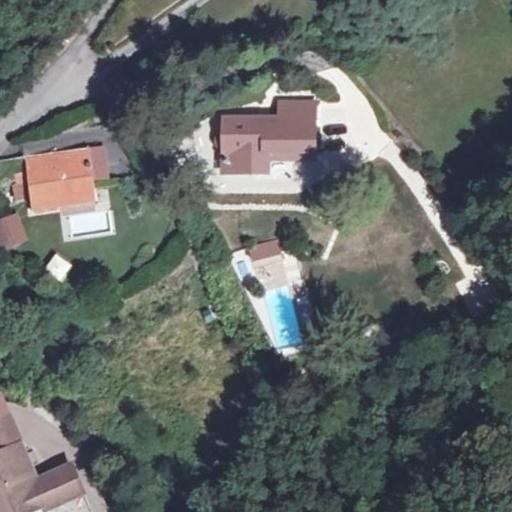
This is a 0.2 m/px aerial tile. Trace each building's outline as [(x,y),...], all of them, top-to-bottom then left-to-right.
[(216,135),(215,138),(214,142),(214,146),(217,149),(222,150),(221,174),(250,174),(250,159),(265,159),(314,159),(314,104),(279,104),(278,121),(222,121),(222,134),(219,134),(216,135)] [(172,155),(165,146),(152,157),(160,165),(172,155)] [(87,148),(51,154),(52,164),(48,164),(48,170),(89,164),(87,148)] [(51,154),(22,157),(27,187),(29,200),(30,210),(55,207),(95,201),(89,164),(48,170),(48,164),(52,164),(51,154)] [(22,157),(7,160),(11,189),(27,187),(22,157)] [(265,159),(250,159),(250,174),(264,174),(265,159)] [(0,221),(0,254),(30,241),(18,213),(0,221)] [(91,222),(64,226),(66,241),(93,237),(91,222)] [(275,242),(249,249),(252,263),(278,256),(275,242)] [(54,255),(46,273),(66,282),(74,264),(54,255)] [(0,455),(18,448),(20,446),(7,417),(0,420),(0,455)] [(0,511),(26,511),(44,505),(35,485),(18,448),(0,455),(0,511)] [(72,468),(35,485),(44,505),(47,510),(83,494),(72,468)]
